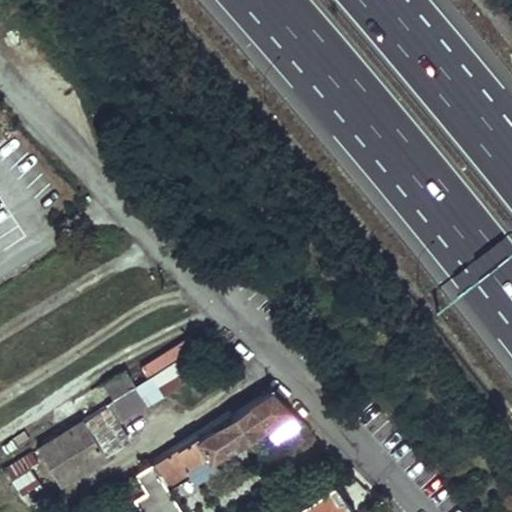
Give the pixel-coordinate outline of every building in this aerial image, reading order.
[(136,386),(137,385),(127,370),(105,384),(116,399),(136,386)] [(146,405),(136,386),(116,399),(84,419),(105,454),(129,439),(118,421),(146,405)] [(290,409),(274,392),(234,416),(231,412),(214,422),(217,427),(201,437),(199,432),(175,447),(187,466),(210,451),(214,456),(290,409)] [(105,454),(84,419),(39,448),(43,453),(60,482),(105,454)] [(187,466),(175,447),(152,461),(153,463),(140,472),(149,488),(163,479),(167,486),(191,472),(187,466)] [(43,453),(39,448),(32,452),(36,457),(43,453)] [(36,457),(32,452),(8,467),(17,482),(32,473),(29,467),(39,462),(36,457)] [(350,511),(336,488),(293,511),(350,511)]
